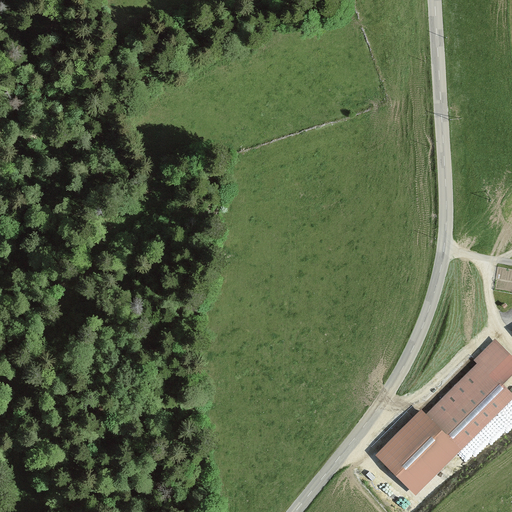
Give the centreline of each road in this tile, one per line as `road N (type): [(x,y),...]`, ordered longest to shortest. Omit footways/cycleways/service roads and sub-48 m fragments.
road 1 (tertiary): [(434,0),(446,222),(439,273),(402,368),(295,511)]
road 2 (track): [(0,428),(31,354),(125,222),(186,181),(235,167)]
